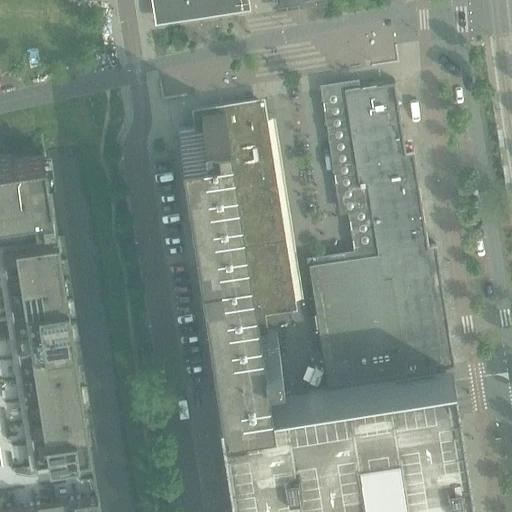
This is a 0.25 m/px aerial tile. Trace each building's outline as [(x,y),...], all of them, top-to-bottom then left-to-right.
[(157,0),(160,15),(244,2),(243,0),(157,0)] [(273,0),(275,8),(305,3),(303,0),(289,0),(280,2),(279,0),(273,0)] [(357,85),(361,84),(360,77),(319,83),(340,213),(347,211),(354,247),(307,255),(309,262),(313,262),(346,256),(355,255),(379,251),(377,239),(371,205),(364,206),(345,87),(358,85),(357,85)] [(313,262),(309,262),(324,358),(327,386),(444,367),(444,365),(452,364),(454,363),(439,267),(436,243),(428,244),(426,234),(425,227),(423,215),(422,208),(421,198),(420,191),(417,173),(413,149),(405,151),(403,134),(396,91),(394,79),(361,84),(357,85),(358,85),(345,87),(364,206),(371,205),(377,239),(379,251),(355,255),(346,256),(313,262)] [(260,332),(256,307),(290,301),(286,278),(284,268),(281,248),(280,237),(258,100),(196,110),(197,115),(201,114),(201,115),(203,126),(178,129),(183,158),(207,312),(219,391),(220,401),(270,393),(268,384),(267,376),(281,374),(281,372),(276,373),(272,345),(278,344),(276,329),(265,330),(265,331),(260,332)] [(0,203),(29,198),(31,206),(32,206),(34,217),(35,217),(36,222),(36,224),(55,221),(47,170),(44,153),(11,158),(10,155),(0,156),(0,203)] [(57,234),(1,243),(35,461),(48,459),(69,456),(91,452),(89,439),(87,427),(74,345),(67,300),(57,234)] [(233,511),(474,511),(458,401),(452,366),(444,367),(294,391),(221,403),(220,402),(216,403),(218,414),(221,431),(222,438),(233,511)] [(100,511),(96,487),(75,490),(78,511),(100,511)] [(78,511),(75,490),(54,494),(57,511),(78,511)] [(57,511),(54,494),(34,497),(36,511),(57,511)] [(36,511),(34,497),(13,500),(15,511),(36,511)] [(15,511),(13,500),(0,501),(0,511),(15,511)]
